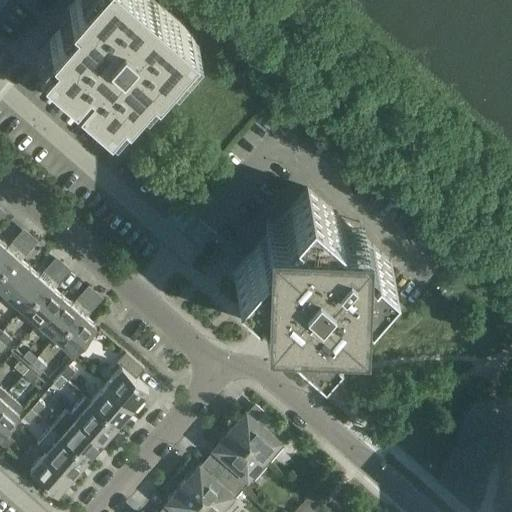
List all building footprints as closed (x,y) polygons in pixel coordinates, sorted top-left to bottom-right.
[(193,36),(151,0),(72,0),(68,6),(72,10),(48,38),(53,42),(39,58),(106,116),(120,101),(124,105),(149,77),(154,81),(193,36)] [(279,314),(287,320),(317,347),(346,314),(362,296),(391,262),(363,238),(338,215),(307,188),(285,214),(263,238),(233,273),(262,298),(270,306),(274,302),(283,310),(281,312),(279,314)] [(0,267),(13,254),(0,242),(0,267)] [(0,267),(0,288),(6,294),(29,268),(13,254),(0,267)] [(47,271),(61,280),(71,264),(57,255),(47,271)] [(6,294),(22,308),(45,282),(29,268),(6,294)] [(22,308),(38,322),(61,296),(45,282),(22,308)] [(38,322),(54,337),(77,310),(61,296),(38,322)] [(54,337),(71,351),(94,325),(77,310),(54,337)] [(2,330),(0,333),(0,339),(6,344),(11,339),(2,330)] [(22,355),(31,363),(37,357),(28,349),(22,355)] [(120,365),(104,384),(134,410),(143,399),(140,397),(147,390),(134,378),(142,368),(124,352),(116,361),(120,365)] [(31,363),(41,371),(46,365),(37,357),(31,363)] [(13,365),(22,373),(28,367),(19,359),(13,365)] [(68,364),(60,373),(66,379),(74,370),(68,364)] [(28,367),(22,373),(32,381),(37,375),(28,367)] [(60,373),(52,383),(58,388),(66,379),(60,373)] [(104,384),(90,400),(89,401),(116,424),(122,418),(125,420),(134,410),(104,384)] [(0,398),(0,432),(23,406),(6,392),(1,398),(0,398)] [(75,417),(74,418),(103,443),(112,433),(110,431),(116,424),(89,401),(90,400),(85,396),(70,413),(75,417)] [(38,398),(30,408),(36,413),(44,404),(38,398)] [(30,408),(22,417),(28,422),(36,413),(30,408)] [(230,428),(268,462),(283,444),(281,442),(290,433),(270,415),(261,424),(245,410),(230,428)] [(74,418),(60,435),(86,458),(92,451),(94,454),(103,443),(74,418)] [(35,444),(44,452),(74,478),(83,467),(80,465),(86,458),(60,435),(50,427),(35,444)] [(222,469),(242,487),(250,478),(252,480),(268,462),(230,428),(214,446),(230,460),(222,469)] [(0,442),(0,443),(5,448),(13,439),(7,434),(0,442)] [(44,452),(29,469),(29,470),(55,494),(62,486),(64,488),(74,478),(44,452)] [(183,482),(216,511),(223,511),(224,511),(219,507),(229,495),(233,498),(242,487),(222,469),(214,478),(198,464),(183,482)] [(216,511),(183,482),(167,500),(180,511),(216,511)]
